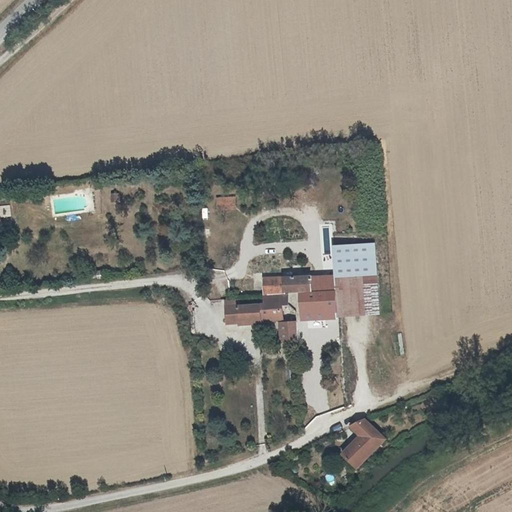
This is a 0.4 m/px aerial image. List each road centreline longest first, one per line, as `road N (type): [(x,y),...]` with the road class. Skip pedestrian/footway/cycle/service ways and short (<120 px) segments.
road 1 (track): [(267,457),(511,352)]
road 2 (unclassified): [(30,511),(267,457)]
